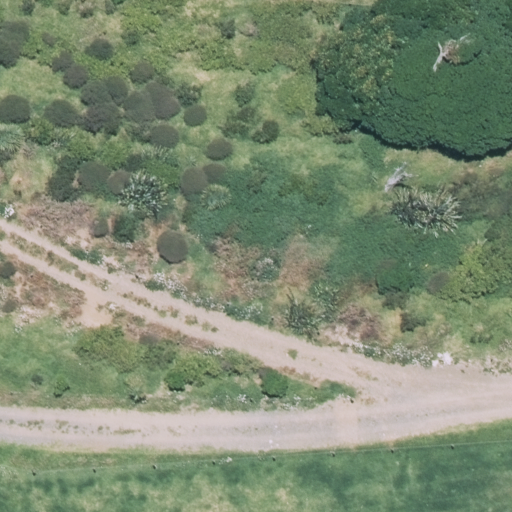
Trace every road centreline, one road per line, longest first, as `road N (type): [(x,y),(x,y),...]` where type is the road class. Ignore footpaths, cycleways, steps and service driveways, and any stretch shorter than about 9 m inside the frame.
road 1 (track): [(511,398),(385,377),(147,303),(0,228)]
road 2 (track): [(0,420),(329,426),(490,397)]
